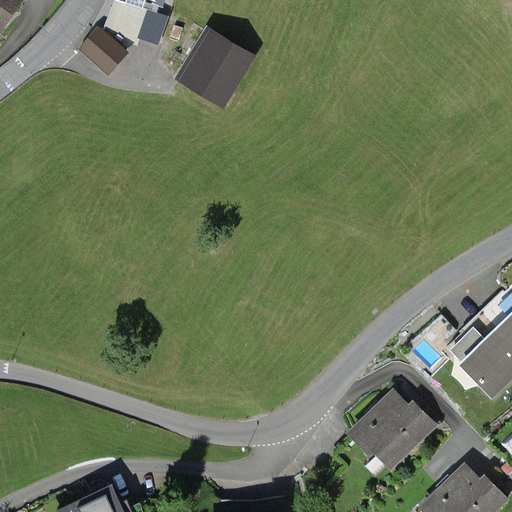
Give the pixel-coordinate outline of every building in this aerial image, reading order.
[(0,0),(0,39),(26,0),(0,0)] [(165,0),(131,0),(162,10),(165,0)] [(169,24),(135,13),(125,46),(159,57),(169,24)] [(262,62),(214,32),(181,83),(230,114),(262,62)] [(106,38),(88,55),(110,78),(128,62),(106,38)] [(511,317),(499,329),(511,342),(511,317)] [(511,377),(511,342),(499,329),(487,341),(486,340),(475,328),(451,350),(494,395),(511,377)] [(401,390),(357,435),(396,473),(440,428),(401,390)] [(511,498),(475,465),(432,511),(501,511),(511,501),(511,498)] [(107,494),(69,511),(141,511),(138,504),(128,508),(125,502),(119,505),(114,508),(107,494)]
